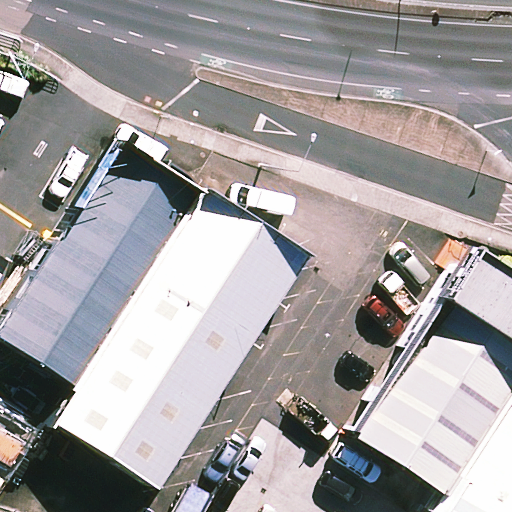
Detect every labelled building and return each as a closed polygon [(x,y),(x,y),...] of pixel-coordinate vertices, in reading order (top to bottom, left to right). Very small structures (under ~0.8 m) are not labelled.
[(0,310),(65,354),(191,168),(112,115),(0,282),(0,310)] [(298,239),(191,168),(65,354),(44,386),(151,458),(298,239)] [(511,351),(511,265),(457,229),(336,410),(430,473),(511,351)] [(511,511),(511,351),(430,473),(404,511),(511,511)] [(0,487),(29,443),(0,424),(0,487)]
